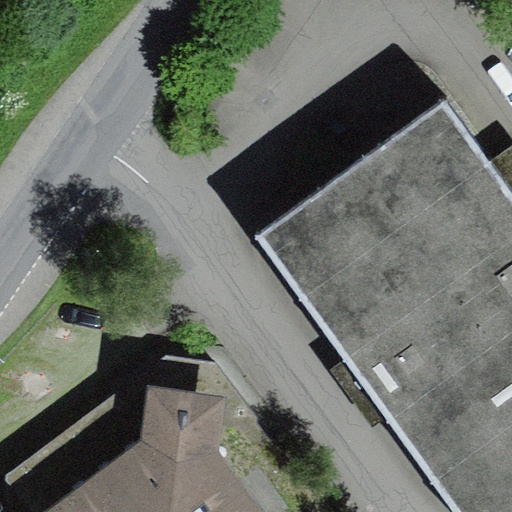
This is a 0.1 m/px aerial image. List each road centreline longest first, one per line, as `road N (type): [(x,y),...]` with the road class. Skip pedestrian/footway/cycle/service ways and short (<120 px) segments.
road 1 (unclassified): [(390,511),(169,196),(90,128)]
road 2 (secondary): [(90,128),(0,263)]
road 3 (secondary): [(174,0),(90,128)]
